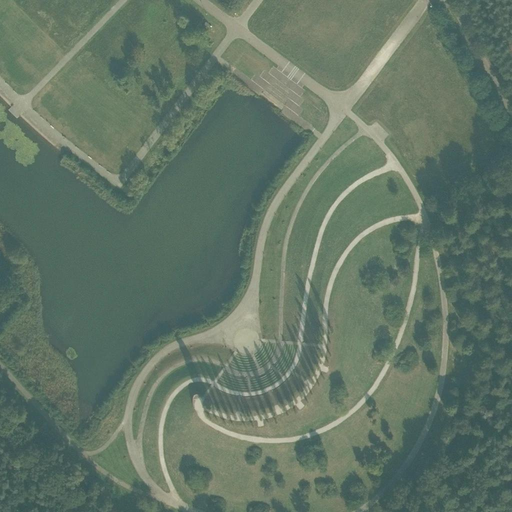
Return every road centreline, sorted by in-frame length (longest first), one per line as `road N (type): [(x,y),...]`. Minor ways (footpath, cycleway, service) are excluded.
road 1 (track): [(356,511),(396,479),(429,422),(445,313),(433,244),(410,186),(344,109)]
road 2 (unclassified): [(237,29),(118,183),(0,81)]
road 3 (unclassified): [(511,125),(443,0)]
road 4 (unclassified): [(425,0),(344,109)]
road 5 (unclassified): [(237,29),(344,109)]
road 6 (track): [(81,454),(128,487),(196,511)]
road 7 (track): [(81,454),(0,363)]
